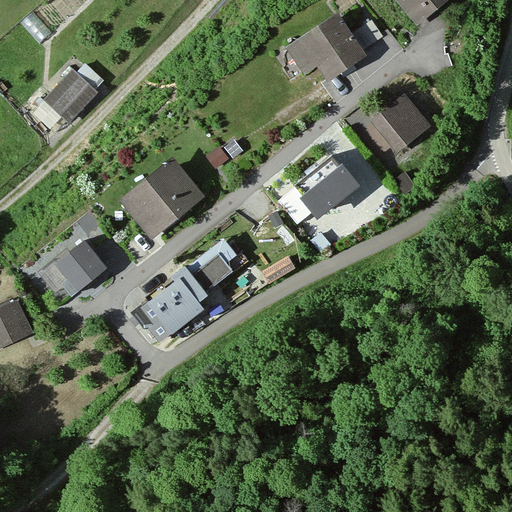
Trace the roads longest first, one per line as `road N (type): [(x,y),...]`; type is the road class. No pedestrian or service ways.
road 1 (track): [(0,202),(197,7)]
road 2 (track): [(166,370),(0,507)]
